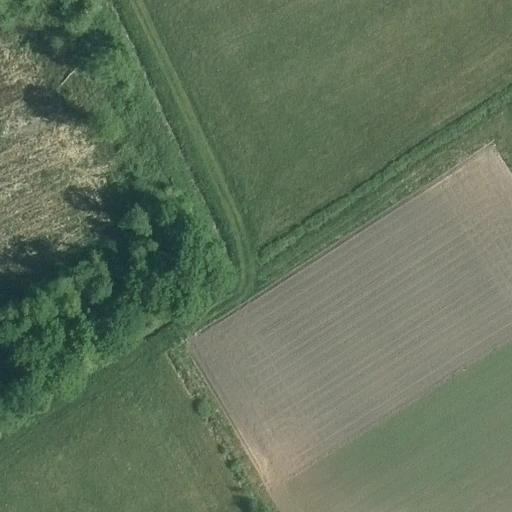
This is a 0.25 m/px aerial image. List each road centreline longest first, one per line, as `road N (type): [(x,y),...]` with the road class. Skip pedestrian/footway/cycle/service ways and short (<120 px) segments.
road 1 (track): [(0,453),(488,131)]
road 2 (track): [(128,0),(243,247),(240,292)]
road 3 (track): [(174,335),(279,511)]
